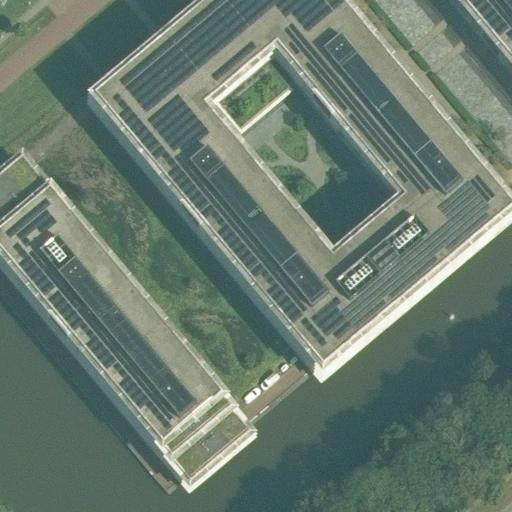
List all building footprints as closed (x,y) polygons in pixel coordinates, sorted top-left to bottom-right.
[(152,58),(94,107),(301,354),(491,195),(328,0),(214,0),(149,55),(152,58)] [(511,0),(452,0),(485,39),(483,40),(500,62),(502,60),(511,71),(511,0)] [(69,347),(89,370),(87,372),(105,393),(107,392),(168,465),(226,413),(129,298),(131,296),(113,275),(111,276),(25,174),(21,169),(0,185),(0,263),(52,325),(49,327),(67,349),(69,347)] [(491,195),(301,354),(320,377),(511,218),(491,195)] [(226,413),(168,465),(188,487),(247,436),(226,413)]
